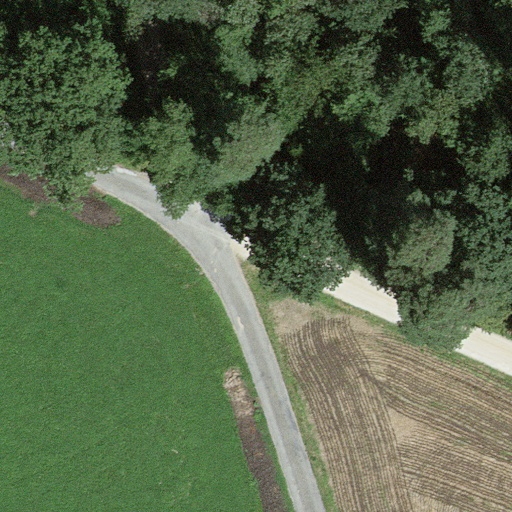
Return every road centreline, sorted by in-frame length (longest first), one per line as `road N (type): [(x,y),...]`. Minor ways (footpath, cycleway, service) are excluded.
road 1 (residential): [(511,363),(0,131)]
road 2 (track): [(307,511),(197,222)]
road 3 (track): [(166,0),(197,222)]
